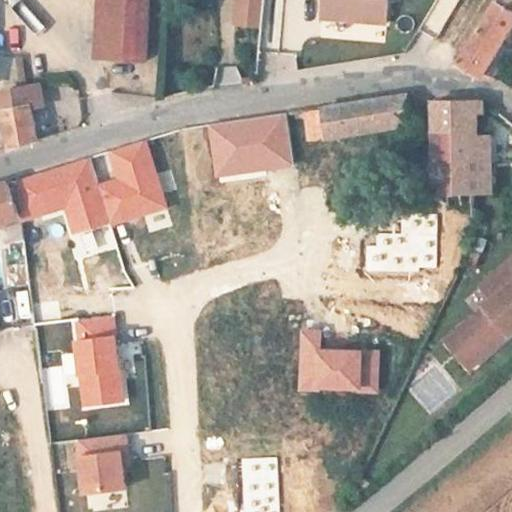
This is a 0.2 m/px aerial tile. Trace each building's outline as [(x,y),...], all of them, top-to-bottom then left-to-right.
[(149,0),(106,0),(103,56),(146,59),(149,0)] [(237,0),(238,25),(267,25),(266,0),(237,0)] [(381,20),(382,0),(317,0),(316,15),(381,20)] [(511,0),(477,0),(441,64),(470,72),(511,0)] [(23,71),(0,73),(0,138),(24,133),(24,100),(23,71)] [(38,71),(23,71),(24,100),(39,100),(38,71)] [(311,106),(312,131),(403,123),(401,99),(345,105),(325,107),(311,106)] [(281,104),(242,111),(245,130),(292,122),(289,105),(281,104)] [(465,139),(461,180),(480,180),(481,104),(429,104),(424,135),(465,139)] [(242,111),(194,119),(197,142),(199,152),(248,143),(245,130),(242,111)] [(184,121),(167,126),(170,145),(197,142),(194,119),(184,121)] [(465,139),(424,135),(417,197),(459,201),(461,180),(465,139)] [(121,180),(100,186),(111,221),(111,222),(168,205),(147,139),(112,150),(121,180)] [(327,152),(327,169),(351,169),(351,151),(327,152)] [(91,157),(17,180),(22,218),(67,204),(76,231),(111,221),(100,186),(91,157)] [(200,159),(172,163),(179,207),(206,204),(200,159)] [(334,181),(270,192),(279,241),(343,230),(334,181)] [(374,196),(367,195),(361,229),(369,231),(374,196)] [(209,224),(256,221),(255,202),(207,205),(209,224)] [(350,253),(383,259),(386,233),(369,231),(361,229),(356,229),(350,253)] [(511,245),(467,278),(479,294),(441,322),(463,351),(511,313),(511,245)] [(0,273),(16,270),(15,246),(0,248),(0,273)] [(336,250),(309,250),(311,365),(339,364),(336,250)] [(117,349),(113,316),(78,320),(81,340),(78,340),(86,405),(124,400),(118,356),(113,356),(113,349),(117,349)] [(441,322),(429,330),(451,360),(463,351),(441,322)] [(416,381),(429,407),(452,396),(438,370),(416,381)] [(125,434),(79,440),(86,492),(126,487),(124,467),(122,451),(128,451),(125,434)]
